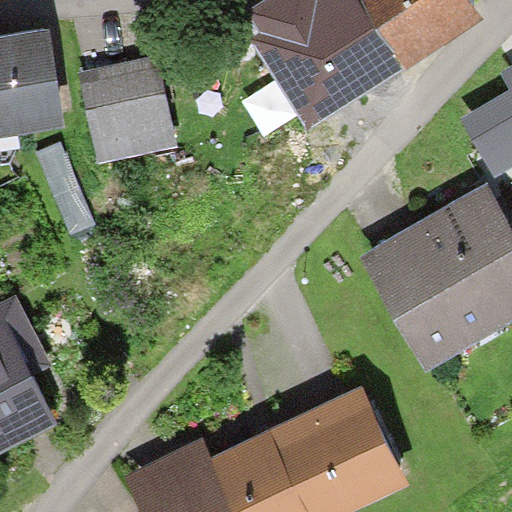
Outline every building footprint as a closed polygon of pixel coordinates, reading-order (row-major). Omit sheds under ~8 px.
[(398,98),(382,76),(472,13),(463,0),(265,0),(240,18),(252,34),(330,146),(398,98)] [(0,131),(56,122),(40,22),(0,28),(0,131)] [(88,67),(106,161),(183,146),(165,52),(88,67)] [(511,64),(506,68),(511,78),(511,90),(470,115),(501,169),(511,162),(511,64)] [(511,316),(511,244),(482,188),(349,258),(409,371),(511,316)] [(6,300),(0,302),(0,444),(60,417),(6,300)] [(339,511),(406,479),(356,380),(206,456),(196,437),(123,485),(141,511),(339,511)]
